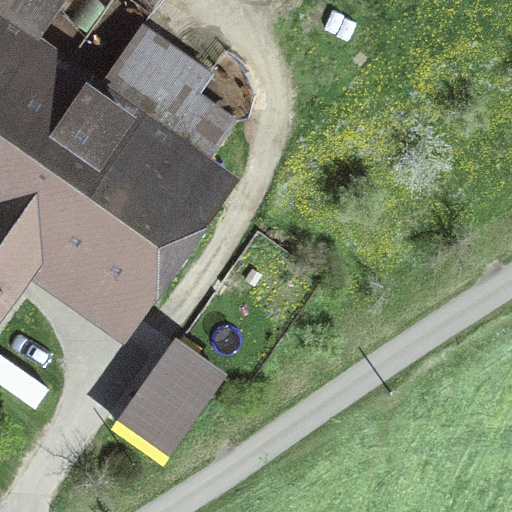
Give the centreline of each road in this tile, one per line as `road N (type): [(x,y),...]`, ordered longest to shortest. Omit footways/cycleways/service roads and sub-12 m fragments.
road 1 (track): [(26,511),(63,449),(231,231),(267,153),(276,114),(267,60),(205,0)]
road 2 (residential): [(511,279),(156,511)]
